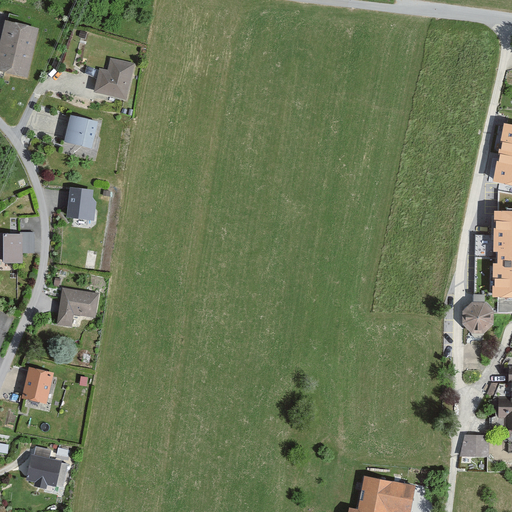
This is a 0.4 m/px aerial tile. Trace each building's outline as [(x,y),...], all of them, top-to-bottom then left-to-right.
[(37,31),(6,24),(0,52),(0,71),(26,78),(37,31)] [(135,68),(112,63),(110,74),(100,72),(96,96),(129,102),(135,68)] [(99,125),(72,120),(66,148),(93,153),(99,125)] [(511,127),(507,127),(497,180),(511,183),(511,127)] [(98,188),(73,186),(70,217),(95,219),(98,188)] [(511,297),(511,216),(499,216),(498,239),(476,239),(476,297),(511,297)] [(26,232),(0,231),(0,260),(25,261),(26,232)] [(64,293),(60,327),(73,329),(74,318),(97,320),(99,296),(64,293)] [(55,378),(31,373),(24,404),(49,409),(55,378)] [(490,437),(465,435),(463,457),(488,459),(490,437)] [(66,461),(36,453),(30,479),(59,487),(66,461)] [(415,511),(419,490),(363,481),(357,511),(415,511)]
